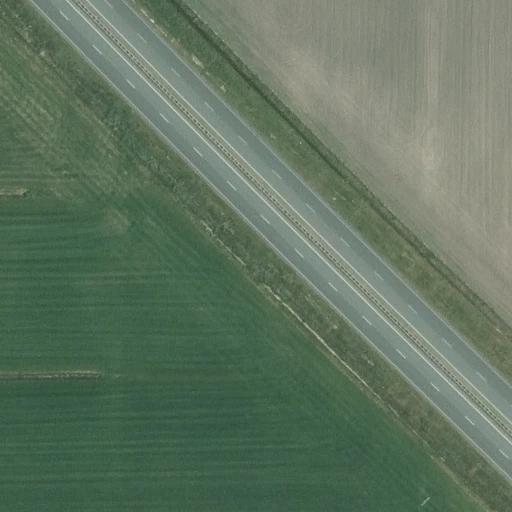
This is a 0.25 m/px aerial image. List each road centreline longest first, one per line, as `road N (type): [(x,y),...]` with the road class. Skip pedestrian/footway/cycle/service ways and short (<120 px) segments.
road 1 (trunk): [(47,0),(511,463)]
road 2 (trunk): [(511,407),(104,0)]
